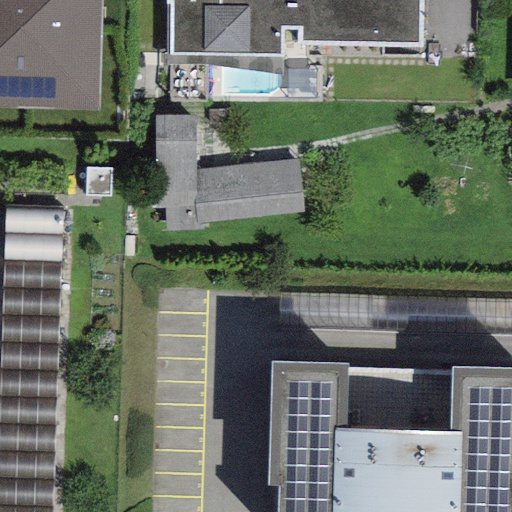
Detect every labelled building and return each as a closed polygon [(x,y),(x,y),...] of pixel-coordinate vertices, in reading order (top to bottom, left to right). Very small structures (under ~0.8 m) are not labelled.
[(99,0),(0,0),(0,107),(98,108),(99,0)] [(165,0),(166,57),(281,58),(282,45),(421,45),(421,0),(165,0)] [(164,210),(165,229),(304,211),(298,157),(197,167),(195,113),(154,112),(155,205),(164,210)] [(50,511),(58,214),(4,213),(0,355),(0,511),(50,511)] [(277,487),(276,511),(511,511),(511,370),(451,369),(449,433),(343,430),(345,366),(271,364),(268,487),(277,487)]
